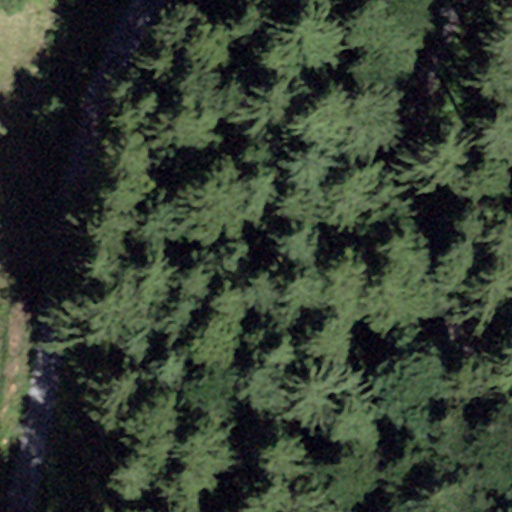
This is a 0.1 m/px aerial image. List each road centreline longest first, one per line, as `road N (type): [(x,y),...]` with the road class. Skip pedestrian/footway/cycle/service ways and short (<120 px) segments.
road 1 (track): [(22,511),(62,372),(87,171),(124,51),(160,0)]
road 2 (track): [(473,0),(403,110),(425,337),(511,472)]
